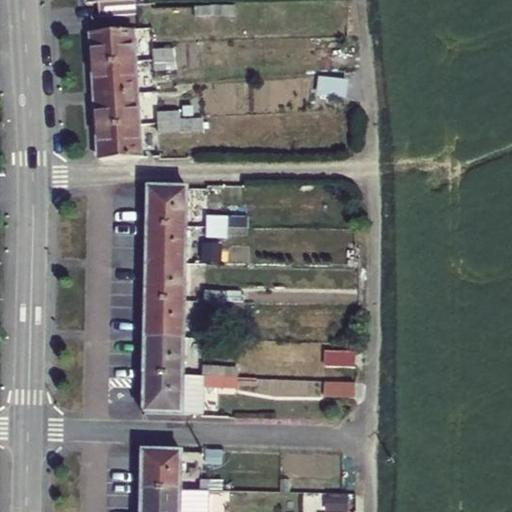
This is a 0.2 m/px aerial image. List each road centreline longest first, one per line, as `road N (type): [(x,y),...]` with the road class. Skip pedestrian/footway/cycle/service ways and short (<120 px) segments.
road 1 (residential): [(376,171),(33,178)]
road 2 (residential): [(28,428),(370,437)]
road 3 (residential): [(376,171),(370,437)]
road 4 (tertiary): [(28,428),(33,178)]
road 5 (tertiary): [(33,178),(22,0)]
road 6 (residential): [(362,0),(376,171)]
